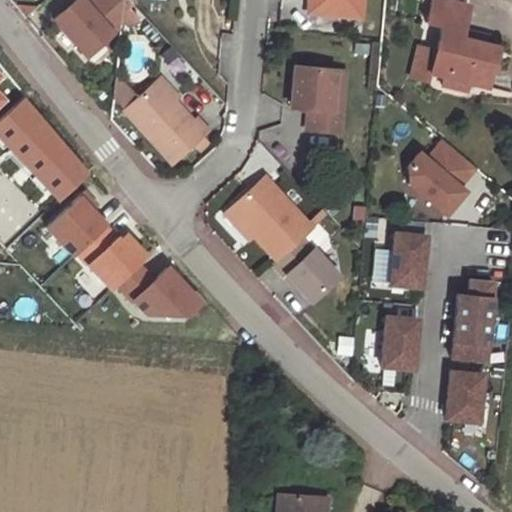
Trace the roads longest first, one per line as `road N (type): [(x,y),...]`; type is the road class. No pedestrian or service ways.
road 1 (unclassified): [(167,218),(400,458)]
road 2 (unclassified): [(0,16),(167,218)]
road 3 (residential): [(167,218),(240,139),(256,0)]
road 4 (residential): [(443,247),(428,404),(400,458)]
